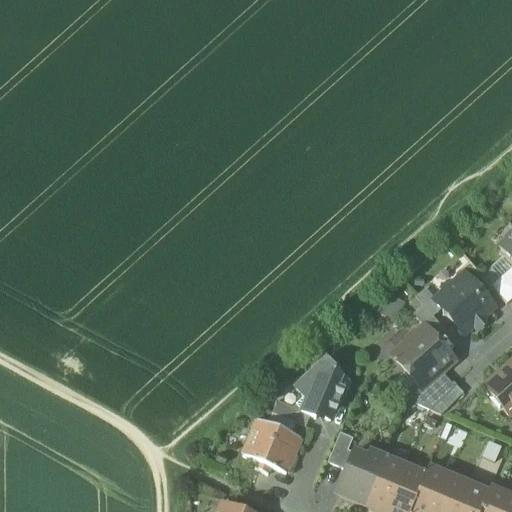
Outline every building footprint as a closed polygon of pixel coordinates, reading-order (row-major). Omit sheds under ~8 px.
[(511,238),(498,251),(504,258),(511,267),(511,238)] [(511,267),(504,258),(490,271),(500,282),(511,270),(511,267)] [(484,301),(493,293),(490,290),(480,279),(469,266),(454,279),(458,283),(463,278),(484,301)] [(511,270),(500,282),(490,290),(493,293),(506,308),(511,302),(511,270)] [(490,271),(480,279),(490,290),(500,282),(490,271)] [(441,313),(463,338),(473,328),(477,333),(483,328),(483,322),(482,321),(493,311),(484,301),(463,278),(458,283),(450,290),(442,289),(442,297),(434,304),(441,313)] [(415,301),(425,313),(432,321),(441,313),(434,304),(425,292),(415,301)] [(405,307),(385,297),(375,316),(395,326),(405,307)] [(443,334),(432,321),(425,313),(415,322),(423,331),(424,330),(435,342),(443,334)] [(418,390),(421,393),(441,376),(454,364),(435,342),(424,330),(423,331),(417,336),(412,335),(406,341),(406,345),(391,359),(405,375),(418,390)] [(316,418),(330,424),(333,416),(334,416),(345,392),(339,389),(342,382),(326,363),(294,391),(306,404),(301,414),(300,416),(309,420),(315,422),(316,418)] [(511,415),(511,375),(506,369),(483,390),(492,399),(490,401),(499,411),(501,410),(508,418),(511,415)] [(390,387),(403,402),(418,390),(405,375),(390,387)] [(403,402),(425,412),(452,388),(441,376),(421,393),(418,390),(403,402)] [(438,404),(447,412),(463,396),(455,388),(438,404)] [(429,413),(440,418),(447,412),(438,404),(429,413)] [(295,427),(305,431),(309,420),(300,416),(301,414),(300,414),(295,408),(292,411),(277,405),(272,417),(295,427)] [(290,438),(295,427),(272,417),(267,428),(290,438)] [(254,473),(267,478),(270,471),(286,477),(289,470),(290,470),(295,458),(294,457),(300,442),(290,438),(267,428),(257,424),(250,439),(249,439),(243,451),(245,452),(242,459),(257,465),(254,473)] [(327,466),(345,473),(352,456),(347,454),(352,442),(339,436),(336,444),(327,466)] [(501,450),(488,444),(481,461),(494,466),(501,450)] [(337,498),(365,510),(385,462),(369,455),(366,461),(352,456),(345,473),(347,474),(337,498)] [(387,511),(405,470),(385,462),(365,510),(370,511),(387,511)] [(410,511),(425,479),(405,470),(387,511),(410,511)] [(428,471),(425,479),(410,511),(434,511),(448,479),(428,471)] [(457,511),(468,488),(448,479),(434,511),(457,511)] [(480,511),(487,496),(468,488),(457,511),(480,511)] [(489,492),(487,496),(480,511),(511,511),(511,506),(506,504),(504,497),(489,492)]
